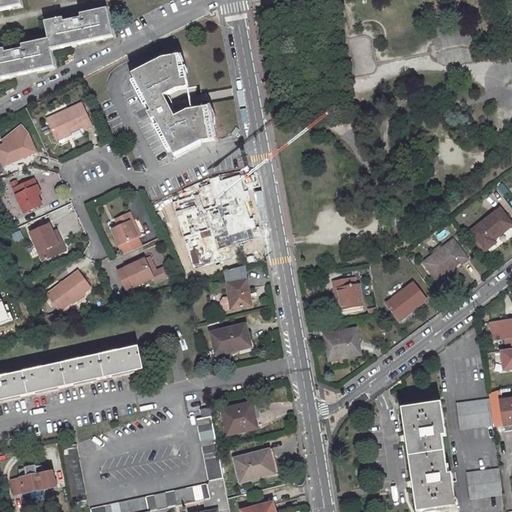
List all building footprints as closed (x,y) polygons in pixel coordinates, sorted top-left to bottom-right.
[(18,0),(0,0),(0,12),(21,8),(18,0)] [(71,19),(45,24),(51,51),(121,37),(118,19),(116,10),(89,15),(89,20),(72,23),(71,19)] [(0,82),(53,71),(48,45),(22,50),(22,54),(5,57),(4,53),(0,53),(0,82)] [(132,75),(134,80),(147,105),(151,112),(147,114),(151,122),(155,120),(158,127),(171,151),(174,157),(201,143),(210,141),(204,108),(188,112),(175,118),(164,97),(177,90),(188,88),(186,79),(182,80),(177,56),(163,59),(132,75)] [(180,56),(177,56),(182,80),(186,79),(185,68),(180,56)] [(134,80),(131,82),(143,107),(147,105),(134,80)] [(81,106),(47,121),(56,141),(82,129),(84,131),(92,128),(81,106)] [(209,107),(204,108),(210,141),(215,140),(209,107)] [(4,147),(0,148),(0,160),(3,166),(20,157),(21,160),(35,153),(26,136),(19,127),(2,143),(4,147)] [(168,152),(171,151),(158,127),(155,128),(168,152)] [(20,157),(3,166),(4,169),(21,160),(20,157)] [(32,181),(12,192),(24,216),(41,207),(36,197),(32,190),(36,189),(32,181)] [(498,189),(504,196),(510,190),(503,184),(498,189)] [(213,193),(192,204),(207,235),(225,226),(214,204),(217,202),(213,193)] [(217,202),(214,204),(225,226),(231,223),(220,201),(217,202)] [(486,250),(495,242),(493,239),(511,225),(511,224),(499,208),(471,230),(486,250)] [(113,229),(126,256),(143,247),(138,237),(131,221),(134,220),(131,212),(116,219),(120,226),(113,229)] [(134,220),(131,221),(138,237),(141,235),(134,220)] [(50,227),(31,236),(45,264),(63,255),(54,235),(50,227)] [(22,231),(15,234),(17,242),(25,239),(22,231)] [(58,233),(54,235),(63,255),(68,253),(58,233)] [(452,239),(423,263),(436,280),(455,265),(466,257),(452,239)] [(455,265),(457,267),(468,259),(466,257),(455,265)] [(152,258),(147,261),(153,275),(158,272),(152,258)] [(128,269),(120,273),(129,291),(155,279),(157,284),(169,278),(165,269),(158,272),(153,275),(147,261),(139,264),(128,269)] [(216,265),(186,275),(188,283),(219,273),(216,265)] [(247,265),(227,271),(234,307),(254,304),(247,265)] [(81,271),(50,294),(62,311),(93,288),(81,271)] [(353,276),(332,280),(334,288),(338,288),(342,310),(363,306),(359,284),(355,284),(353,276)] [(413,311),(427,300),(413,283),(386,303),(397,318),(410,307),(413,311)] [(342,310),(338,288),(334,288),(338,310),(342,310)] [(410,307),(397,318),(400,321),(413,311),(410,307)] [(55,312),(46,321),(51,326),(60,318),(55,312)] [(511,342),(511,345),(511,319),(491,322),(493,340),(504,338),(505,343),(511,342)] [(248,325),(213,332),(218,354),(251,348),(248,325)] [(356,328),(324,335),(329,360),(360,354),(356,328)] [(141,345),(0,375),(0,399),(15,396),(57,387),(99,378),(132,370),(146,367),(141,345)] [(511,398),(501,401),(499,391),(489,394),(494,427),(504,425),(511,424),(511,398)] [(457,403),(460,429),(493,425),(489,399),(457,403)] [(252,402),(223,408),(228,433),(257,427),(252,402)] [(445,475),(439,436),(445,435),(441,403),(402,409),(417,511),(456,506),(452,474),(445,475)] [(205,414),(197,416),(210,478),(224,475),(211,405),(204,407),(205,414)] [(77,441),(63,444),(74,507),(89,504),(77,441)] [(276,448),(240,456),(245,480),(282,472),(276,448)] [(23,476),(14,478),(17,493),(58,485),(55,470),(46,471),(44,463),(21,467),(23,476)] [(466,472),(469,499),(503,494),(499,468),(466,472)] [(203,498),(206,511),(231,506),(224,475),(210,478),(209,483),(211,496),(203,498)] [(209,483),(91,507),(91,511),(137,511),(150,509),(203,498),(211,496),(209,483)] [(277,511),(274,503),(244,511),(277,511)]
